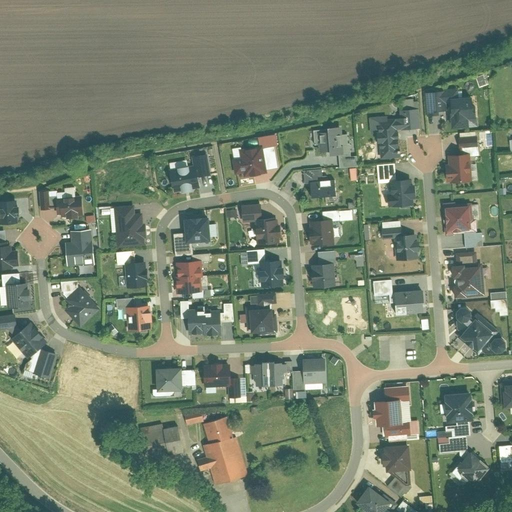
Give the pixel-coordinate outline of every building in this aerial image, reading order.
[(452,129),(470,128),(469,119),(477,118),(476,111),(474,111),(473,97),(458,98),(458,90),(427,92),(428,115),(439,115),(439,111),(447,111),(447,104),(450,103),(452,129)] [(401,130),(422,128),(420,108),(401,109),(401,119),(397,119),(396,118),(388,119),(388,115),(371,116),(372,133),(377,133),(378,143),(380,142),(381,158),(402,157),(400,129),(401,129),(401,130)] [(327,128),(314,129),(315,145),(320,144),(320,152),(329,151),(330,155),(340,155),(341,167),(358,166),(357,157),(351,157),(350,144),(348,144),(348,134),(344,134),(343,126),(327,127),(327,128)] [(244,176),(268,172),(267,169),(278,167),(275,146),(264,148),(263,145),(240,149),(242,158),(233,159),(236,174),(244,173),(244,176)] [(447,183),(473,181),(471,156),(480,156),(479,145),(461,146),(462,153),(448,154),(449,165),(446,165),(447,183)] [(211,174),(208,153),(193,156),(195,165),(171,168),(175,192),(201,187),(199,176),(211,174)] [(413,199),(417,198),(416,184),(413,184),(413,178),(397,179),(396,162),(377,164),(379,183),(390,182),(391,194),(389,194),(390,206),(414,204),(413,199)] [(312,197),(337,195),(336,179),(323,180),(322,168),(305,170),(306,183),(310,182),(312,197)] [(57,217),(85,215),(83,195),(49,197),(49,190),(41,191),(42,209),(57,208),(57,217)] [(0,223),(0,224),(19,223),(18,200),(0,201),(0,223)] [(447,234),(478,232),(477,218),(474,218),(473,202),(445,204),(447,234)] [(262,218),(261,203),(243,204),(244,222),(257,221),(259,243),(279,242),(279,237),(282,236),(280,218),(270,219),(270,218),(262,218)] [(144,224),(143,213),(136,213),(135,204),(115,206),(118,247),(146,245),(145,238),(147,238),(146,224),(144,224)] [(211,241),(209,216),(184,219),(185,232),(174,233),(176,255),(194,254),(193,243),(211,241)] [(323,247),(335,246),(333,219),(309,220),(311,245),(323,244),(323,247)] [(398,260),(419,258),(419,252),(420,252),(420,241),(417,241),(417,234),(403,235),(402,220),(383,222),(385,238),(396,237),(398,260)] [(69,266),(94,264),(92,229),(71,230),(72,241),(67,241),(69,266)] [(0,267),(21,266),(19,248),(12,248),(12,244),(8,244),(6,230),(0,230),(0,267)] [(284,285),(282,258),(267,260),(266,249),(248,250),(249,263),(261,263),(262,287),(284,285)] [(148,286),(146,261),(136,262),(135,250),(117,252),(118,265),(126,265),(128,288),(148,286)] [(315,288),(336,286),(334,264),(337,264),(335,251),(319,253),(321,264),(312,264),(315,288)] [(354,266),(363,265),(362,253),(353,254),(354,266)] [(204,276),(202,259),(177,261),(178,276),(176,276),(177,293),(203,292),(202,277),(204,276)] [(468,295),(485,294),(482,265),(466,266),(466,264),(452,265),(455,299),(468,298),(468,295)] [(30,307),(29,282),(22,283),(21,272),(3,274),(3,286),(1,286),(2,305),(8,304),(8,309),(30,307)] [(424,312),(423,289),(395,292),(393,278),(375,280),(376,295),(390,294),(391,302),(395,302),(396,314),(424,312)] [(82,325),(100,308),(80,286),(80,280),(62,280),(63,293),(66,297),(65,298),(69,303),(67,304),(70,307),(68,309),(82,325)] [(277,303),(276,291),(258,293),(258,295),(251,295),(252,304),(246,305),(248,330),(251,330),(251,333),(259,332),(259,335),(279,333),(278,316),(274,316),(273,303),(277,303)] [(505,291),(489,292),(490,311),(497,310),(497,315),(506,314),(505,291)] [(129,331),(154,329),(152,304),(136,306),(135,297),(117,299),(118,308),(123,308),(124,320),(128,320),(129,331)] [(206,336),(222,336),(222,322),(234,322),(234,302),(225,302),(225,312),(221,312),(221,310),(205,310),(205,308),(190,309),(189,300),(181,301),(182,318),(189,317),(189,335),(206,335),(206,336)] [(460,337),(479,354),(489,341),(491,343),(492,349),(496,352),(504,352),(507,348),(506,342),(502,338),(495,339),(494,337),(499,331),(479,314),(474,321),(471,319),(472,317),(471,311),(467,307),(461,308),(457,312),(458,319),(462,323),(464,322),(469,327),(460,337)] [(0,327),(17,326),(16,313),(0,315),(0,327)] [(27,369),(51,378),(57,353),(42,348),(50,341),(32,321),(12,338),(13,340),(7,346),(17,359),(19,357),(21,358),(23,358),(25,357),(26,357),(28,359),(27,369)] [(328,388),(326,356),(304,357),(304,371),(294,371),(295,389),(328,388)] [(293,372),(293,360),(245,363),(245,373),(255,373),(255,379),(257,379),(257,386),(283,385),(283,378),(286,378),(285,372),(293,372)] [(204,364),(205,385),(230,384),(230,398),(247,397),(246,377),(231,378),(231,363),(204,364)] [(157,368),(158,391),(184,390),(184,386),(197,385),(197,369),(182,369),(182,367),(157,368)] [(511,383),(500,384),(502,409),(511,408),(511,383)] [(402,426),(400,402),(409,401),(408,387),(384,389),(385,401),(374,402),(376,428),(402,426)] [(446,424),(473,422),(471,394),(444,396),(446,424)] [(201,412),(184,416),(187,426),(203,422),(201,412)] [(215,486),(248,476),(236,438),(234,439),(227,418),(203,426),(209,446),(203,448),(206,457),(196,460),(200,473),(210,470),(215,486)] [(178,427),(163,430),(162,424),(141,429),(148,460),(183,453),(178,427)] [(384,427),(385,439),(410,437),(409,425),(384,427)] [(467,436),(437,439),(439,455),(468,452),(467,436)] [(511,445),(498,447),(500,465),(511,463),(511,445)] [(410,472),(411,472),(409,446),(384,448),(385,454),(382,455),(383,468),(386,467),(386,474),(390,473),(407,487),(411,486),(410,472)] [(461,475),(474,487),(490,469),(472,453),(457,469),(462,474),(461,475)] [(395,477),(387,487),(401,498),(409,488),(395,477)] [(390,500),(388,502),(368,488),(355,505),(364,511),(384,511),(386,510),(389,511),(392,511),(397,505),(390,500)] [(396,511),(418,511),(403,499),(394,510),(396,511)]
